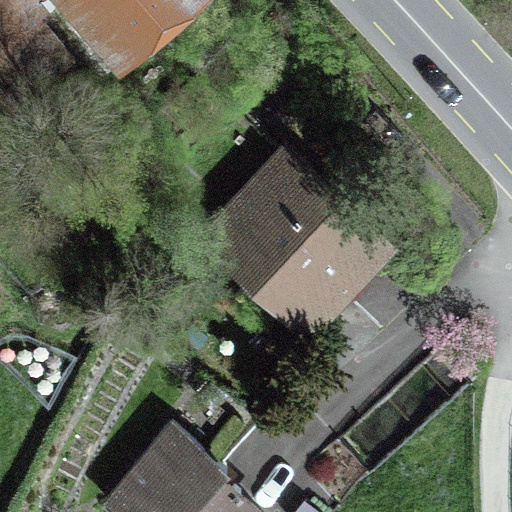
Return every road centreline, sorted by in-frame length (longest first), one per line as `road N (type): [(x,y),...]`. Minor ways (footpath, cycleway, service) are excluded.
road 1 (unknown): [(511,209),(271,454)]
road 2 (secondary): [(391,0),(511,130)]
road 3 (unclassified): [(511,367),(505,392),(508,511)]
